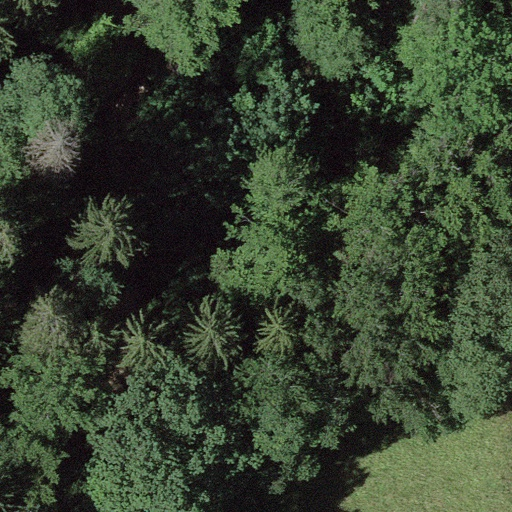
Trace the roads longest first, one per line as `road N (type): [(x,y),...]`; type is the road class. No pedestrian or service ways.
road 1 (track): [(98,511),(86,0)]
road 2 (track): [(98,407),(35,495),(13,511)]
